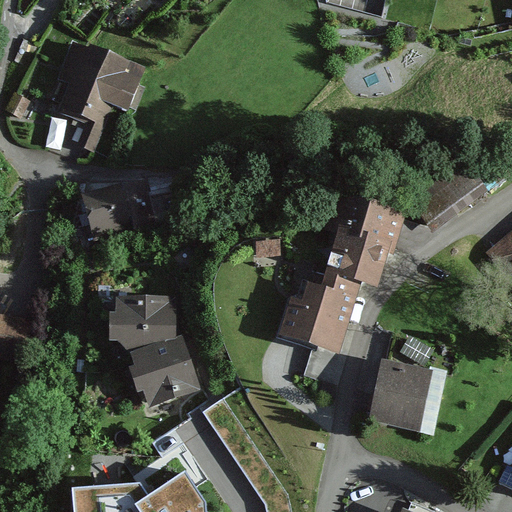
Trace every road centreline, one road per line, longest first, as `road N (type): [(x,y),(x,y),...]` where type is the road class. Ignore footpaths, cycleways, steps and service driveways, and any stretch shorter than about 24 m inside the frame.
road 1 (residential): [(339,457),(367,325),(390,287),(511,200)]
road 2 (unknown): [(282,511),(275,489),(211,410),(197,366)]
road 3 (residential): [(465,511),(401,473),(339,457)]
